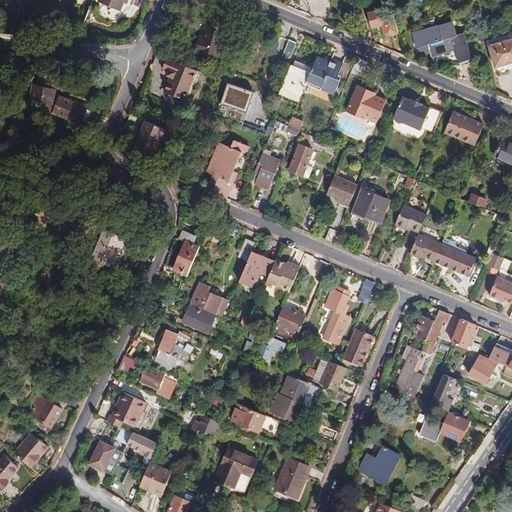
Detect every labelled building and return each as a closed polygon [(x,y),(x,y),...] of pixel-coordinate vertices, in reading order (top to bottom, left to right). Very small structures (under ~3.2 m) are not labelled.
[(100,0),(100,1),(121,9),(124,0),(100,0)] [(391,7),(367,13),(371,28),(382,25),(384,33),(389,36),(398,33),(391,7)] [(195,52),(218,58),(224,35),(228,36),(230,27),(207,20),(202,39),(199,38),(195,52)] [(471,59),(464,34),(457,36),(453,23),(440,27),(440,26),(413,34),(419,55),(430,52),(431,57),(455,50),(459,62),(471,59)] [(487,39),(483,24),(474,25),(479,41),(487,39)] [(511,38),(489,45),(496,67),(505,64),(505,65),(511,63),(511,38)] [(283,54),(290,57),(296,43),(289,40),(283,54)] [(316,58),(312,67),(310,73),(307,81),(334,92),(340,80),(336,78),(342,65),(331,60),(329,63),(316,58)] [(351,73),(361,77),(367,62),(357,58),(351,73)] [(163,92),(184,100),(196,71),(166,59),(162,69),(168,71),(166,76),(169,77),(172,78),(171,81),(168,80),(163,92)] [(310,73),(312,67),(295,60),(292,65),(310,73)] [(298,101),(310,73),(292,65),(280,93),(298,101)] [(228,82),(221,103),(247,112),(254,92),(228,82)] [(358,85),(346,112),(365,119),(366,117),(377,121),(386,100),(374,95),(373,97),(367,94),(369,90),(358,85)] [(35,86),(32,97),(39,99),(39,100),(39,101),(39,102),(40,103),(41,103),(42,103),(43,103),(44,103),(44,102),(45,102),(45,101),(52,103),(55,94),(56,91),(35,86)] [(88,106),(55,94),(52,103),(51,106),(58,109),(57,112),(83,122),(88,106)] [(458,100),(449,96),(444,108),(453,112),(458,100)] [(410,100),(402,97),(393,118),(395,119),(396,122),(400,123),(403,122),(421,130),(421,129),(433,134),(443,112),(430,107),(429,108),(422,105),(422,104),(411,99),(410,100)] [(6,98),(5,117),(10,118),(10,113),(15,113),(16,103),(11,103),(11,98),(6,98)] [(245,115),(228,108),(224,119),(244,126),(244,124),(242,123),(245,115)] [(445,132),(475,145),(483,125),(453,112),(445,132)] [(288,126),(298,131),(302,122),(291,117),(288,126)] [(134,146),(154,155),(165,129),(146,121),(134,146)] [(288,126),(276,121),(274,127),(297,136),(299,131),(298,131),(288,126)] [(331,145),(314,137),(312,142),(329,150),(331,145)] [(494,155),(511,163),(511,142),(501,138),(494,155)] [(209,173),(214,175),(231,182),(232,183),(236,172),(233,171),(241,153),(245,154),(248,146),(234,140),(231,147),(221,143),(209,173)] [(205,172),(209,173),(221,143),(218,142),(205,172)] [(289,171),(303,176),(313,150),(299,145),(289,171)] [(254,184),(268,190),(280,160),(270,156),(272,152),(265,149),(254,174),(258,176),(254,184)] [(307,165),(303,176),(308,178),(309,177),(313,169),(312,167),(307,165)] [(212,179),(229,187),(231,182),(214,175),(212,179)] [(341,203),(349,206),(358,185),(334,176),(327,194),(337,198),(342,201),(341,203)] [(410,190),(414,179),(409,177),(404,188),(410,190)] [(207,190),(224,197),(229,187),(212,179),(207,190)] [(358,213),(381,223),(391,200),(365,189),(363,189),(356,205),(361,207),(359,213),(358,213)] [(464,189),(460,199),(485,209),(489,199),(464,189)] [(419,232),(427,214),(404,205),(395,225),(405,229),(406,227),(419,232)] [(500,219),(501,216),(483,208),(482,212),(500,219)] [(450,233),(455,235),(460,222),(455,220),(450,233)] [(92,259),(110,267),(123,237),(104,229),(92,259)] [(183,229),(179,238),(185,241),(173,269),(188,275),(200,246),(194,244),(198,235),(183,229)] [(434,261),(442,243),(419,234),(410,254),(420,258),(421,256),(434,261)] [(442,243),(434,261),(469,276),(476,258),(467,254),(465,250),(456,246),(454,243),(444,238),(442,243)] [(252,251),(256,243),(245,239),(238,257),(248,262),(251,253),(252,251)] [(492,252),(485,269),(490,271),(492,267),(498,269),(503,257),(492,252)] [(259,256),(251,253),(248,262),(239,282),(255,289),(258,281),(255,279),(258,272),(261,273),(269,277),(274,263),(264,258),(265,256),(260,254),(259,256)] [(287,264),(276,259),(274,263),(269,277),(266,283),(273,287),(279,285),(290,290),(300,267),(290,262),(289,264),(287,264)] [(511,282),(498,277),(490,295),(490,296),(501,300),(502,298),(506,300),(506,301),(511,303),(511,282)] [(363,292),(369,295),(375,282),(368,279),(363,292)] [(217,313),(222,316),(228,300),(208,292),(210,287),(199,282),(191,303),(192,303),(217,313)] [(335,286),(333,290),(348,296),(349,293),(335,286)] [(333,290),(332,290),(325,307),(335,311),(327,329),(330,330),(326,339),(338,345),(350,318),(344,315),(348,306),(345,305),(349,297),(348,296),(333,290)] [(190,305),(183,322),(209,333),(217,313),(192,303),(191,306),(190,305)] [(286,330),(299,335),(307,316),(284,306),(275,325),(280,327),(278,331),(284,334),(286,330)] [(451,314),(439,309),(426,342),(434,345),(444,323),(447,324),(451,314)] [(250,313),(246,311),(241,322),(246,324),(250,313)] [(412,336),(425,342),(435,321),(421,315),(412,336)] [(463,319),(453,342),(470,349),(479,326),(463,319)] [(355,329),(343,358),(359,365),(362,358),(364,359),(374,336),(355,329)] [(166,333),(156,359),(163,361),(160,367),(174,373),(176,367),(185,370),(192,352),(194,348),(188,345),(191,338),(178,332),(176,337),(166,333)] [(426,342),(422,351),(430,354),(434,345),(426,342)] [(270,355),(279,359),(283,350),(265,343),(262,351),(261,351),(256,363),(265,366),(270,355)] [(495,346),(511,353),(511,349),(496,343),(495,346)] [(402,358),(406,360),(395,387),(404,392),(422,351),(407,344),(402,358)] [(244,352),(249,354),(252,349),(246,346),(244,352)] [(511,353),(495,346),(489,358),(498,362),(507,365),(511,367),(511,353)] [(430,354),(422,351),(404,392),(413,396),(430,354)] [(192,352),(185,370),(192,373),(199,355),(192,352)] [(481,354),(469,374),(485,384),(498,362),(489,358),(481,354)] [(137,361),(124,356),(121,362),(134,368),(137,361)] [(313,381),(321,384),(330,361),(323,358),(313,381)] [(337,391),(341,383),(339,383),(345,367),(340,365),(330,361),(321,384),(334,390),(337,391)] [(469,368),(460,364),(456,371),(465,376),(469,368)] [(166,373),(147,365),(140,381),(159,389),(158,391),(170,397),(176,383),(164,377),(166,373)] [(440,372),(446,374),(449,367),(443,365),(440,372)] [(511,367),(507,365),(503,375),(511,378),(511,367)] [(439,402),(450,407),(459,387),(453,384),(455,379),(443,374),(440,379),(438,378),(431,395),(441,400),(439,402)] [(47,389),(51,379),(42,375),(37,384),(47,389)] [(280,394),(302,403),(306,394),(311,384),(289,375),(280,394)] [(315,398),(317,398),(321,388),(311,383),(311,384),(306,394),(315,398)] [(495,392),(503,396),(506,389),(499,386),(495,392)] [(77,407),(83,394),(69,388),(63,401),(77,407)] [(337,391),(334,390),(330,398),(341,402),(345,394),(337,391)] [(123,421),(135,427),(146,405),(147,402),(123,391),(119,401),(121,401),(113,416),(123,421)] [(206,400),(209,394),(202,391),(199,396),(206,400)] [(404,392),(402,397),(413,402),(415,397),(413,396),(404,392)] [(280,394),(278,393),(269,414),(293,424),(302,403),(280,394)] [(220,407),(224,399),(212,394),(209,402),(220,407)] [(302,403),(311,407),(315,398),(306,394),(302,403)] [(49,426),(52,428),(63,409),(40,396),(29,414),(37,419),(49,426)] [(450,407),(439,402),(438,406),(449,411),(450,407)] [(238,403),(231,421),(250,429),(259,433),(267,415),(238,403)] [(146,405),(135,427),(141,430),(152,408),(146,405)] [(469,420),(449,411),(444,422),(429,416),(426,423),(424,422),(419,433),(437,441),(441,432),(460,440),(469,420)] [(111,415),(108,422),(120,427),(123,421),(113,416),(111,415)] [(215,435),(220,422),(203,416),(200,423),(196,421),(193,427),(208,434),(208,432),(215,435)] [(37,419),(34,425),(46,432),(49,426),(37,419)] [(322,425),(319,435),(334,441),(337,432),(322,425)] [(117,439),(127,445),(133,433),(123,428),(117,439)] [(158,444),(133,433),(127,445),(149,456),(153,448),(155,449),(158,444)] [(14,452),(40,475),(47,468),(37,459),(49,447),(39,438),(38,440),(31,434),(14,452)] [(327,443),(314,437),(311,446),(315,447),(311,457),(320,460),(327,443)] [(89,463),(111,475),(116,465),(123,453),(101,441),(89,463)] [(377,459),(384,447),(378,444),(372,456),(377,459)] [(360,470),(385,483),(400,456),(384,447),(377,459),(372,456),(368,454),(360,470)] [(258,460),(229,448),(215,480),(235,488),(242,472),(251,477),(258,460)] [(18,467),(2,452),(0,454),(0,488),(0,489),(8,480),(7,479),(18,467)] [(274,489),(298,498),(310,467),(287,458),(274,489)] [(149,463),(140,486),(162,495),(172,473),(149,463)] [(111,475),(109,478),(121,485),(128,471),(116,465),(111,475)] [(185,500),(191,502),(194,497),(187,494),(185,500)] [(405,506),(419,511),(421,511),(426,501),(411,494),(405,506)] [(168,511),(187,511),(191,502),(185,500),(175,496),(168,511)] [(402,511),(381,502),(376,511),(402,511)]
